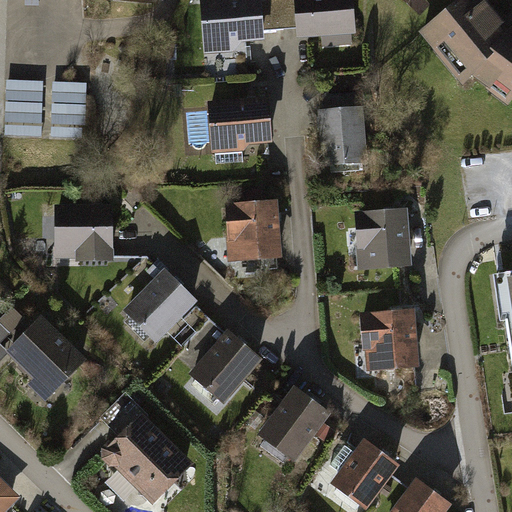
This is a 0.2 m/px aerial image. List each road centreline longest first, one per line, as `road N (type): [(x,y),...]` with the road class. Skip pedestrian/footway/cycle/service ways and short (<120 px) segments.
road 1 (residential): [(285,350),(307,328),(290,44)]
road 2 (residential): [(477,446),(452,263),(471,237),(511,230)]
road 3 (residential): [(477,446),(446,452),(417,443),(285,350)]
road 4 (residential): [(285,350),(146,228)]
